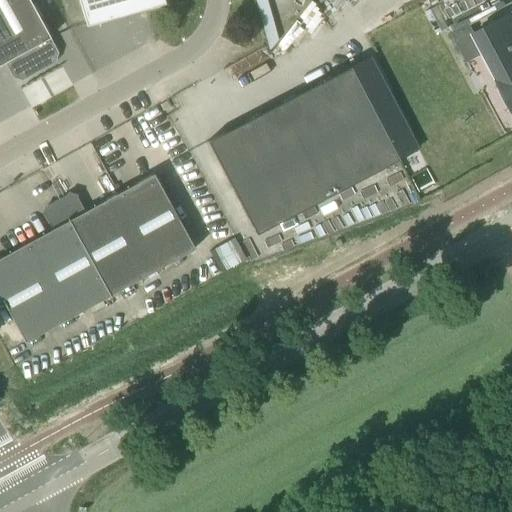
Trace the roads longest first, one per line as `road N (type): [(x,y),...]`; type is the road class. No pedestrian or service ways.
road 1 (unclassified): [(29,494),(511,222)]
road 2 (unclassified): [(217,0),(211,27),(191,51),(0,157)]
